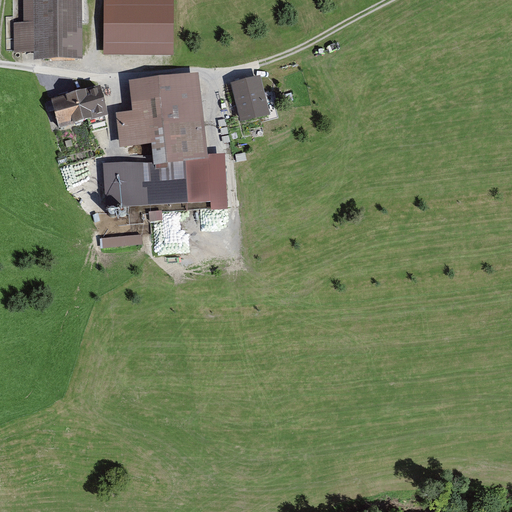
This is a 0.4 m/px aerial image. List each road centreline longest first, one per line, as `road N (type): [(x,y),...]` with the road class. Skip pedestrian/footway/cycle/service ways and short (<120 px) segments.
road 1 (track): [(0,65),(114,78),(237,71),(295,51),(391,0)]
road 2 (track): [(232,238),(230,157),(211,74)]
road 3 (track): [(103,227),(97,166),(110,155),(114,78)]
